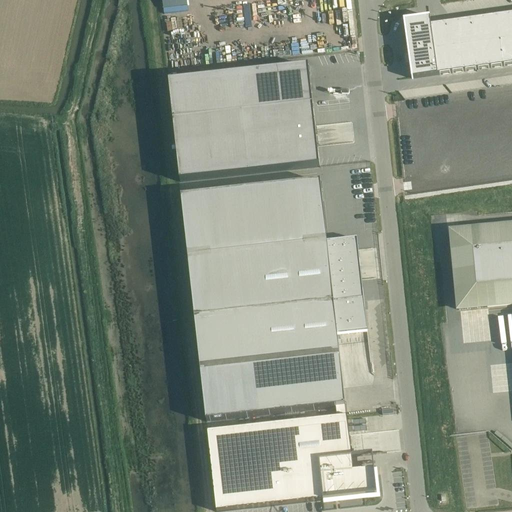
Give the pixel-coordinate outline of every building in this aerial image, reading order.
[(352,0),(326,0),(327,9),(345,8),(345,3),(353,3),(352,0)] [(336,36),(360,35),(359,10),(334,11),(335,25),(336,36)] [(511,40),(509,17),(496,19),(499,44),(511,42),(511,40)] [(430,19),(405,23),(413,80),(438,77),(435,52),(432,27),(430,19)] [(496,19),(484,20),(486,45),(499,44),(496,19)] [(484,20),(470,22),(474,47),(486,45),(484,20)] [(470,22),(457,24),(461,48),(474,47),(470,22)] [(457,24),(444,25),(448,50),(461,49),(461,48),(457,24)] [(444,25),(432,27),(435,52),(448,50),(444,25)] [(511,42),(499,44),(502,68),(511,67),(511,42)] [(499,44),(486,45),(490,70),(502,68),(499,44)] [(486,45),(474,47),(477,72),(490,70),(486,45)] [(474,47),(461,49),(464,73),(477,72),(474,47)] [(461,49),(448,50),(451,75),(464,73),(461,49)] [(448,50),(435,52),(438,77),(451,75),(448,50)] [(309,67),(169,83),(180,183),(320,167),(309,67)] [(321,182),(182,198),(195,319),(207,422),(346,407),(342,371),(338,335),(368,332),(364,300),(357,240),(328,243),(321,182)] [(511,226),(452,232),(459,310),(511,305),(511,226)] [(347,417),(208,432),(216,511),(219,511),(376,495),(373,469),(354,471),(352,457),(349,435),(347,417)]
